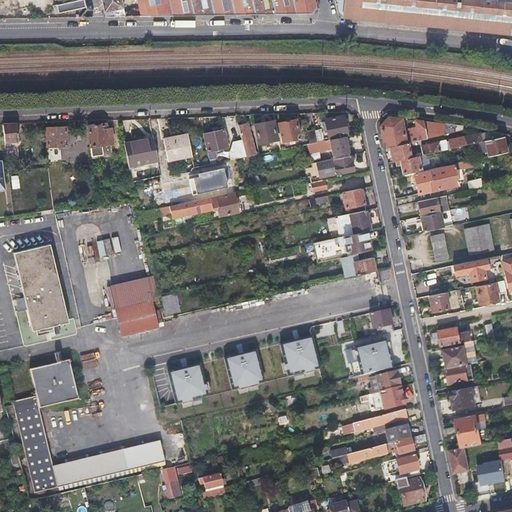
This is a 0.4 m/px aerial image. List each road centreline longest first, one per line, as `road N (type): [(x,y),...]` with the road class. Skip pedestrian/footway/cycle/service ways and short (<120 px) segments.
road 1 (residential): [(449,507),(367,104)]
road 2 (residential): [(367,104),(0,113)]
road 3 (unclassified): [(0,34),(328,29)]
road 4 (unclassified): [(328,29),(511,48)]
road 5 (residential): [(367,104),(511,124)]
